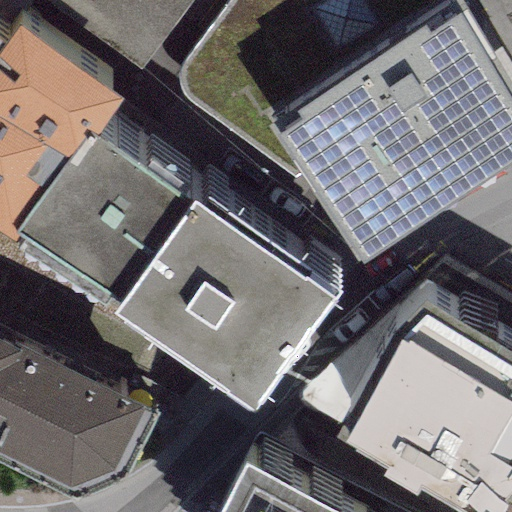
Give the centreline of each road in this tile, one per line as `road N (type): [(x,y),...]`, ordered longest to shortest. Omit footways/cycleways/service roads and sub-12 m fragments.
road 1 (residential): [(384,267),(285,354),(163,483),(91,511)]
road 2 (residential): [(384,267),(170,94),(158,52),(198,0)]
